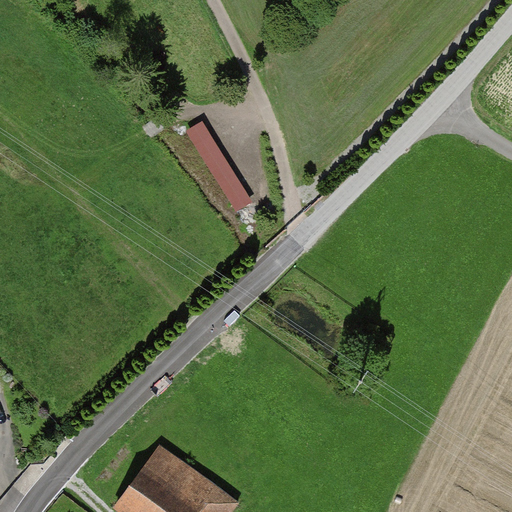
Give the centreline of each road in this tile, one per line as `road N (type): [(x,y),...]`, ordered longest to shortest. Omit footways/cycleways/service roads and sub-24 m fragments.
road 1 (residential): [(29,511),(150,381),(439,108)]
road 2 (track): [(299,240),(268,110),(214,0)]
